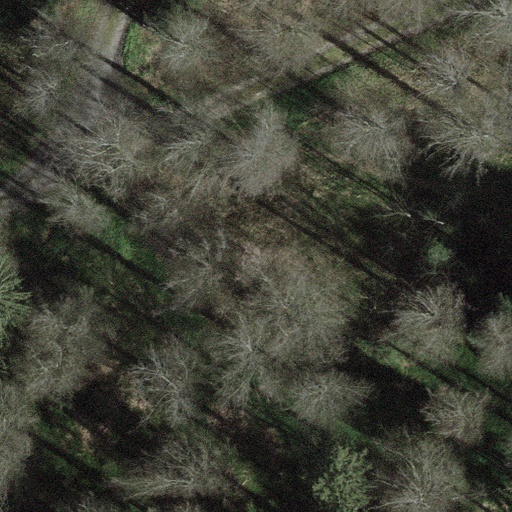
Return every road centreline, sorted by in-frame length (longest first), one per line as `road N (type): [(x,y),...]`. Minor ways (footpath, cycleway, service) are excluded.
road 1 (track): [(43,186),(407,0)]
road 2 (track): [(0,201),(43,186),(127,0)]
